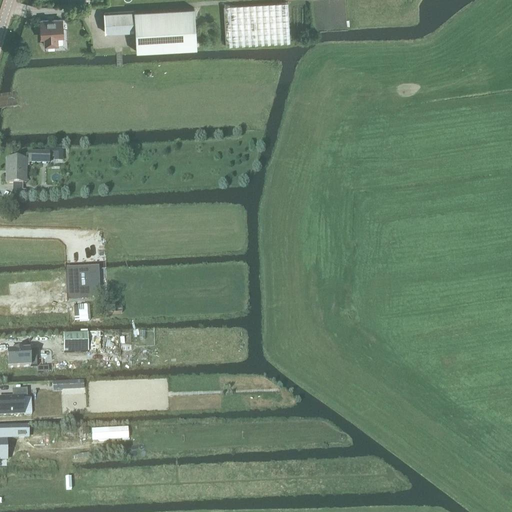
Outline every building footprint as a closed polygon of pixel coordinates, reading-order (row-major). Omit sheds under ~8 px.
[(224,6),(226,46),(290,42),(287,2),(224,6)] [(105,32),(135,31),(136,51),(197,48),(194,8),(134,11),(104,13),(105,32)] [(62,18),(40,19),(41,38),(44,38),(45,46),(57,45),(57,38),(63,37),(62,18)] [(48,165),(48,153),(28,152),(28,160),(6,159),(6,184),(26,185),(26,167),(40,167),(40,164),(48,165)] [(71,298),(99,297),(97,269),(69,271),(71,298)] [(54,284),(27,285),(28,316),(54,315),(54,284)] [(88,334),(63,335),(64,354),(88,353),(88,344),(88,334)] [(7,353),(8,369),(37,367),(36,351),(22,352),(22,351),(14,351),(14,352),(7,353)] [(0,417),(25,416),(24,399),(27,399),(27,390),(12,391),(12,398),(0,398),(0,417)] [(0,460),(6,461),(6,450),(6,443),(5,443),(5,439),(28,438),(28,428),(0,428),(0,460)] [(128,428),(91,430),(92,442),(128,440),(128,428)]
